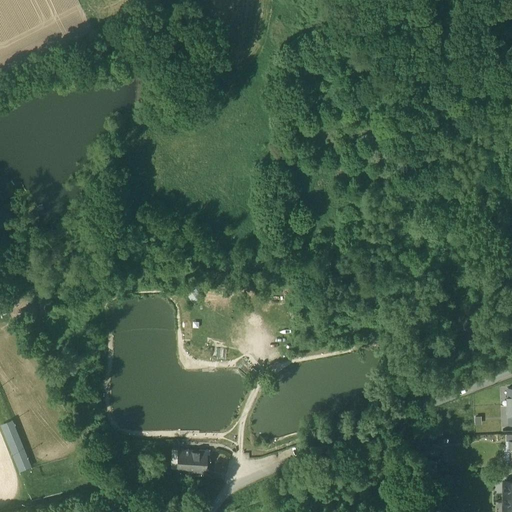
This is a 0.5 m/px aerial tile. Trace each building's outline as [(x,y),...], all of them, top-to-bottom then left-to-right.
[(32,466),(13,420),(0,424),(0,425),(19,471),(32,466)] [(449,438),(450,446),(457,445),(456,442),(460,442),(460,438),(449,438)] [(503,462),(510,462),(510,461),(511,461),(511,449),(510,450),(503,450),(503,462)] [(192,472),(205,473),(206,461),(206,453),(205,453),(178,451),(172,451),(171,470),(177,470),(177,471),(192,472)] [(503,509),(511,508),(511,480),(511,481),(503,481),(503,509)]
